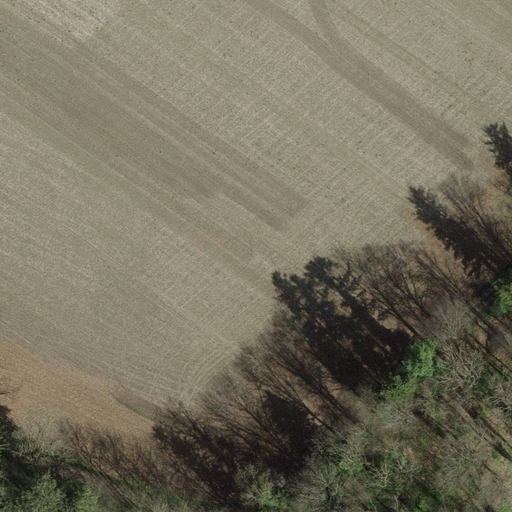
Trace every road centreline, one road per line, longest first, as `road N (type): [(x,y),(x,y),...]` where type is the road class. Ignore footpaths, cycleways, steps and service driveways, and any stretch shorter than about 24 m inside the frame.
road 1 (track): [(511,281),(280,487),(236,511)]
road 2 (track): [(175,511),(0,447)]
